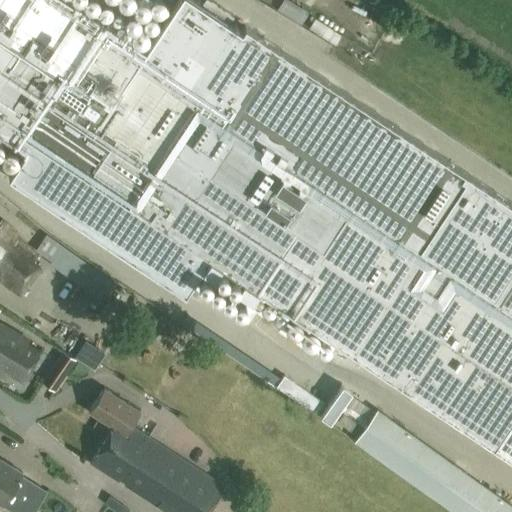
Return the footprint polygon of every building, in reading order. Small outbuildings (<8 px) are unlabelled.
[(0,0),(0,131),(25,149),(8,175),(184,293),(208,257),(511,458),(511,201),(245,24),(241,29),(197,0),(176,0),(145,47),(73,0),(0,0)] [(98,0),(97,0),(91,9),(121,30),(128,20),(98,0)] [(0,279),(19,293),(39,268),(32,262),(37,255),(15,236),(13,230),(1,220),(0,222),(0,279)] [(111,281),(45,233),(40,241),(40,242),(35,249),(51,260),(49,263),(100,298),(111,281)] [(0,374),(6,378),(9,372),(24,380),(41,349),(27,341),(28,340),(0,323),(0,374)] [(160,332),(153,345),(173,357),(180,344),(160,332)] [(63,350),(54,363),(67,371),(75,359),(63,350)] [(287,382),(280,392),(315,414),(321,405),(287,382)] [(340,385),(316,417),(329,426),(353,395),(340,385)] [(141,410),(104,387),(88,411),(113,427),(125,435),(129,429),(141,410)] [(454,511),(511,511),(511,505),(456,466),(376,409),(354,440),(433,497),(454,511)] [(357,421),(344,413),(338,422),(351,430),(357,421)] [(205,511),(221,487),(129,429),(125,435),(113,427),(90,462),(118,480),(122,474),(128,478),(125,484),(169,511),(205,511)] [(0,503),(14,511),(33,511),(46,491),(20,475),(22,472),(0,458),(0,503)]
